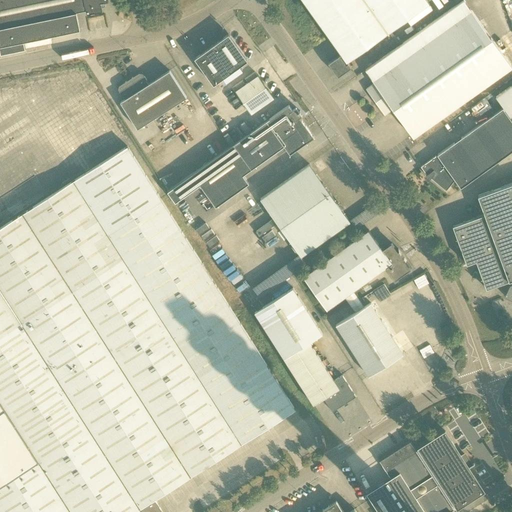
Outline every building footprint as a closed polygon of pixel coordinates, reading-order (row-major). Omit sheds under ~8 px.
[(0,0),(0,45),(70,31),(67,14),(86,10),(87,14),(103,11),(101,3),(109,1),(108,0),(0,0)] [(348,62),(388,33),(364,0),(302,0),(341,54),(329,63),(338,76),(351,67),(348,62)] [(429,4),(426,0),(364,0),(388,33),(429,4)] [(414,138),(511,67),(511,66),(464,0),(365,70),(375,83),(366,89),(385,115),(393,109),(414,138)] [(239,67),(248,61),(229,34),(195,58),(214,84),(222,79),(226,84),(243,72),(239,67)] [(186,98),(175,79),(170,71),(148,84),(146,81),(147,80),(142,71),(117,87),(122,96),(123,96),(125,99),(120,102),(137,129),(186,98)] [(251,114),(274,98),(258,75),(231,94),(237,102),(240,99),(251,114)] [(511,85),(496,97),(510,117),(511,115),(511,85)] [(293,110),(290,105),(270,119),(193,174),(216,207),(249,183),(243,175),(284,146),(290,154),(313,137),(300,117),(302,116),(296,108),(293,110)] [(461,188),(511,151),(511,120),(503,108),(436,156),(421,166),(427,174),(426,175),(426,176),(429,174),(431,176),(430,178),(446,191),(455,180),(461,188)] [(162,511),(155,499),(295,409),(161,198),(128,147),(74,182),(0,229),(0,511),(162,511)] [(301,257),(350,221),(309,164),(260,200),(301,257)] [(511,182),(478,195),(485,214),(453,226),(467,264),(476,260),(487,289),(510,280),(511,283),(510,284),(505,296),(511,299),(511,182)] [(359,226),(380,210),(374,203),(353,218),(359,226)] [(383,250),(369,230),(303,275),(327,309),(344,297),(352,291),(386,267),(396,280),(410,269),(404,261),(406,259),(399,251),(398,252),(392,243),(383,250)] [(256,286),(260,295),(265,293),(261,284),(256,286)] [(335,380),(309,340),(322,332),(293,288),(255,313),(314,404),(324,398),(333,411),(356,396),(342,375),(335,380)] [(371,303),(364,307),(355,313),(336,325),(369,376),(404,354),(371,303)] [(367,493),(378,511),(452,511),(484,490),(469,467),(462,456),(445,431),(416,450),(411,442),(411,441),(380,461),(391,478),(367,493)] [(349,511),(343,511),(336,501),(318,511),(356,511),(355,509),(349,511)]
